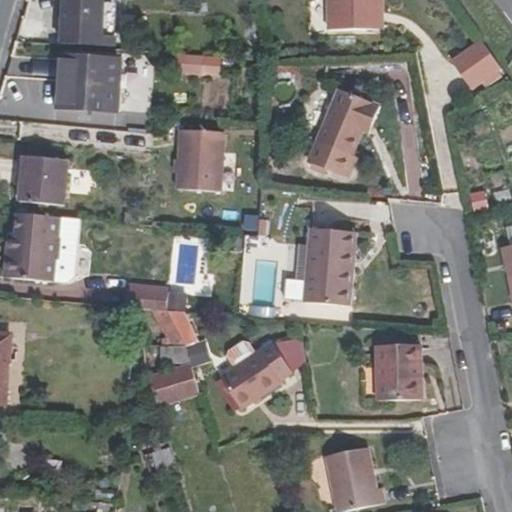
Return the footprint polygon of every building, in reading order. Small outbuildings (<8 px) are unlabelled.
[(103,36),(104,0),(63,0),(62,45),(117,49),(118,37),(103,36)] [(381,0),(329,0),(330,31),(374,30),(374,5),(382,5),(381,0)] [(501,67),(484,44),(455,65),(471,89),(501,67)] [(177,55),(176,75),(221,77),(222,57),(177,55)] [(118,113),(121,61),(63,57),(59,109),(118,113)] [(381,107),(339,90),(318,142),(354,157),(364,133),(366,128),(372,130),(381,107)] [(179,128),(177,189),(225,191),(227,130),(179,128)] [(69,162),(25,157),(20,203),(65,207),(69,162)] [(473,198),(475,210),(487,207),(484,195),(473,198)] [(61,219),(18,215),(16,236),(14,254),(8,254),(5,278),(55,283),(57,261),(59,261),(61,239),(59,239),(61,219)] [(76,278),(81,220),(61,219),(59,239),(61,239),(59,261),(57,261),(55,283),(66,284),(71,283),(76,278)] [(355,233),(310,229),(304,303),(351,307),(354,270),(352,270),(355,233)] [(14,254),(16,236),(9,235),(8,254),(14,254)] [(511,246),(509,247),(503,248),(511,290),(511,246)] [(169,288),(128,284),(127,291),(169,295),(169,288)] [(168,311),(167,311),(151,310),(172,348),(186,348),(168,311)] [(11,363),(12,335),(0,334),(0,404),(7,405),(9,363),(11,363)] [(293,372),(271,342),(252,357),(243,345),(239,345),(225,355),(224,359),(233,371),(220,380),(241,410),(293,372)] [(423,368),(422,346),(377,347),(378,402),(423,401),(423,379),(419,379),(419,368),(423,368)] [(200,396),(192,368),(152,379),(161,408),(200,396)] [(153,452),(158,469),(175,464),(170,447),(153,452)] [(378,490),(370,449),(326,457),(337,511),(349,511),(387,505),(383,489),(379,490),(378,490)]
